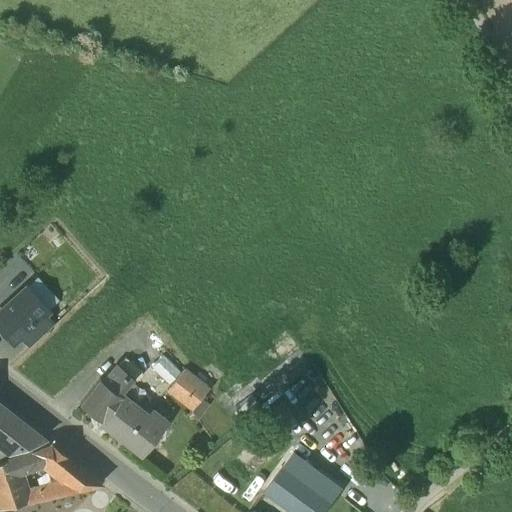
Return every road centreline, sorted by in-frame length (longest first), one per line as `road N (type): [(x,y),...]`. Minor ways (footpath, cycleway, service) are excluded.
road 1 (tertiary): [(169,511),(0,378)]
road 2 (track): [(511,434),(412,511)]
